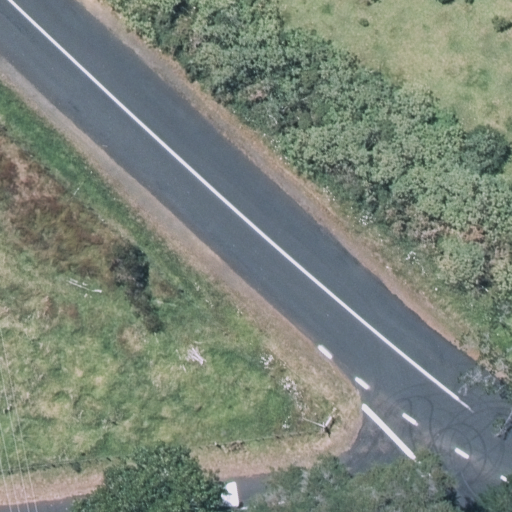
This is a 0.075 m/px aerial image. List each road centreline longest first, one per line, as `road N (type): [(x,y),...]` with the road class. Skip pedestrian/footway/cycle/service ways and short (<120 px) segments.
road 1 (unclassified): [(43,0),(314,253),(511,380)]
road 2 (unclassified): [(511,427),(23,511)]
